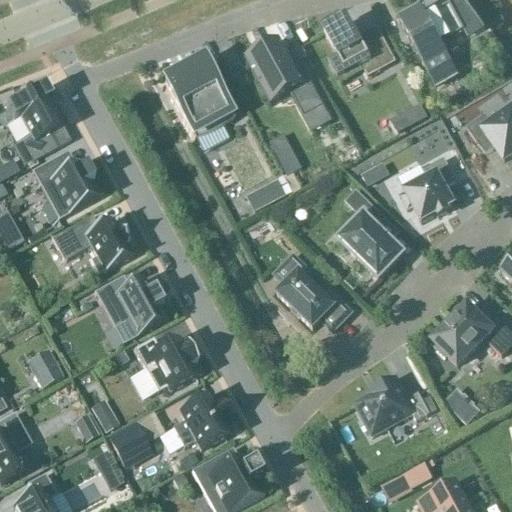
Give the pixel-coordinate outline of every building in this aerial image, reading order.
[(400,25),(436,91),(457,79),(440,49),(464,35),(450,8),(425,22),(421,14),(400,25)] [(349,25),(325,38),(338,63),(329,68),(338,84),(347,79),(362,71),(368,81),(388,71),(395,66),(376,31),(358,41),(349,25)] [(305,76),(299,79),(280,44),(279,42),(278,43),(280,45),(246,63),(245,61),(244,61),(245,63),(269,106),(290,95),(303,119),(323,109),(305,76)] [(234,123),(204,70),(164,92),(193,145),(194,145),(195,143),(232,123),(232,124),(234,123)] [(23,146),(34,165),(45,159),(44,158),(64,147),(57,134),(61,132),(49,110),(53,108),(44,92),(5,113),(12,125),(5,129),(17,149),(23,146)] [(405,134),(428,121),(420,108),(397,121),(405,134)] [(490,146),(504,166),(511,160),(511,116),(492,130),(486,120),(467,133),(481,153),(490,146)] [(293,156),(279,164),(288,180),(302,172),(293,156)] [(59,161),(31,176),(58,225),(100,202),(81,167),(67,175),(59,161)] [(390,163),(379,169),(385,181),(396,174),(390,163)] [(413,212),(421,228),(437,219),(438,221),(448,216),(447,214),(454,210),(444,193),(457,186),(444,163),(423,175),(428,184),(404,197),(405,198),(400,201),(407,215),(413,212)] [(287,200),(278,184),(258,194),(267,210),(287,200)] [(360,224),(339,245),(378,284),(402,260),(375,233),(384,224),(357,197),(345,209),(360,224)] [(92,220),(51,243),(63,264),(64,266),(90,251),(96,261),(89,264),(97,278),(103,275),(105,277),(133,262),(126,250),(129,248),(121,234),(118,236),(112,225),(98,232),(92,220)] [(15,232),(0,240),(0,254),(2,257),(22,246),(15,232)] [(289,288),(278,300),(313,334),(321,325),(332,337),(351,318),(328,295),(322,301),(305,285),(311,279),(293,261),(277,277),(289,288)] [(511,262),(502,272),(505,275),(502,278),(511,287),(511,262)] [(167,325),(144,283),(124,294),(118,283),(93,297),(122,350),(167,325)] [(457,371),(484,344),(502,362),(511,350),(511,339),(498,325),(489,335),(467,313),(434,347),(457,371)] [(193,371),(197,369),(186,350),(183,352),(177,342),(158,353),(153,343),(133,354),(157,397),(168,392),(170,396),(198,381),(193,371)] [(41,394),(63,382),(48,355),(26,367),(41,394)] [(412,419),(417,426),(430,419),(423,406),(418,398),(406,405),(395,384),(379,392),(381,396),(356,409),(365,426),(363,426),(372,443),(389,434),(388,432),(412,419)] [(457,391),(443,406),(466,428),(480,414),(473,408),(474,407),(464,397),(463,398),(457,391)] [(221,405),(214,409),(209,400),(179,417),(183,425),(171,432),(183,452),(195,446),(200,455),(230,439),(225,430),(232,426),(221,405)] [(430,402),(423,406),(430,419),(437,415),(430,402)] [(119,430),(104,404),(90,413),(104,438),(119,430)] [(0,488),(26,474),(17,457),(31,450),(14,418),(0,425),(0,488)] [(73,427),(85,448),(98,441),(87,420),(73,427)] [(124,472),(149,459),(133,430),(109,444),(124,472)] [(106,457),(93,464),(109,494),(123,487),(106,457)] [(222,459),(191,476),(210,511),(220,506),(222,511),(242,511),(264,500),(257,488),(261,486),(253,472),(249,474),(243,462),(228,470),(222,459)] [(33,499),(12,511),(53,511),(49,504),(56,500),(44,479),(27,489),(33,499)] [(411,492),(404,480),(383,491),(390,504),(411,492)] [(467,511),(455,488),(432,501),(438,511),(436,511),(467,511)]
